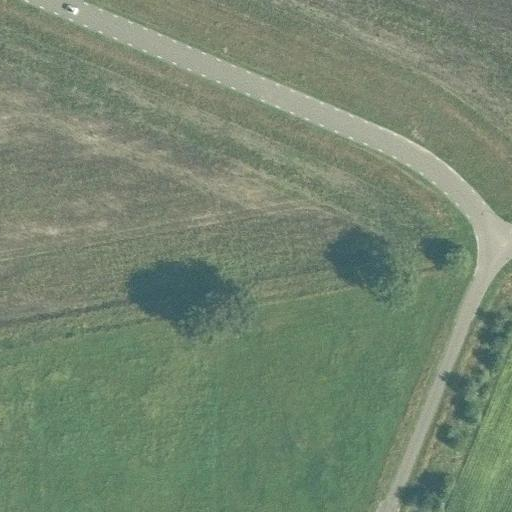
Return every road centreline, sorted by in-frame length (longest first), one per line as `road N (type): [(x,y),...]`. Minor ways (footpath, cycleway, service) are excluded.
road 1 (unclassified): [(46,0),(422,167),(468,206),(500,252)]
road 2 (unclassified): [(386,511),(474,286),(500,252)]
